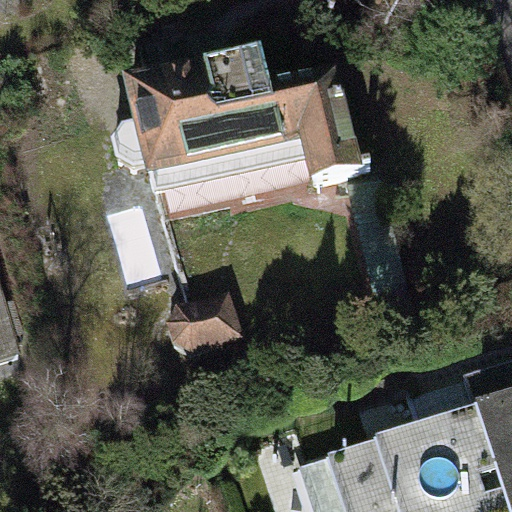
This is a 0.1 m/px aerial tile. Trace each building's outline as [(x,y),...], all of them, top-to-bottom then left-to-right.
[(259,65),(122,100),(147,201),(153,200),(156,209),(304,172),(312,202),(348,193),(364,189),(337,86),(269,103),(259,65)] [(364,189),(348,193),(378,312),(412,304),(382,184),(364,189)] [(0,371),(24,364),(0,285),(0,371)] [(248,348),(230,301),(177,320),(167,339),(174,359),(192,369),(248,348)] [(475,424),(302,479),(312,511),(511,511),(511,369),(463,386),(475,424)]
